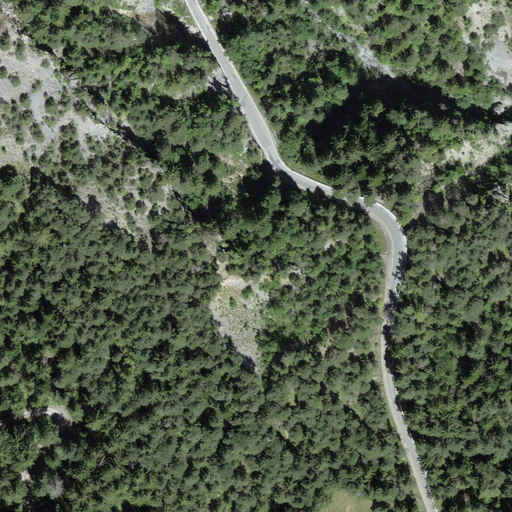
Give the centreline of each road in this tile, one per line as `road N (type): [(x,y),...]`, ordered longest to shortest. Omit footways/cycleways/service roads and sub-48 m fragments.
road 1 (unclassified): [(433,511),(389,379),(393,226),(364,204),(280,168),(190,0)]
road 2 (unclassified): [(27,511),(23,458),(56,437),(52,415),(0,425)]
